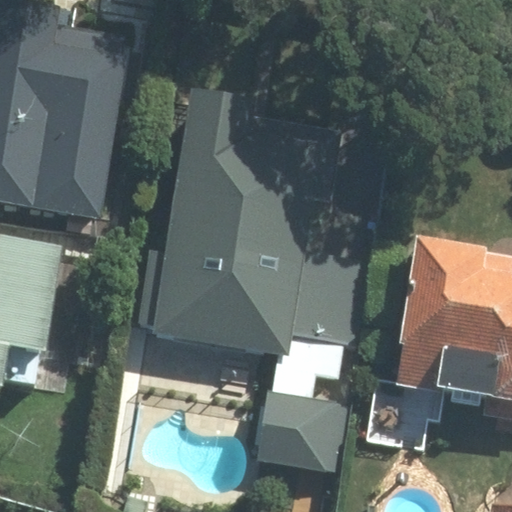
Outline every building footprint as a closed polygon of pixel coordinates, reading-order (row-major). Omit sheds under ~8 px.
[(0,54),(0,216),(98,227),(116,67),(0,54)] [(149,326),(147,345),(283,360),(309,121),(175,106),(158,271),(142,269),(136,325),(149,326)] [(511,263),(401,254),(392,361),(430,365),(426,410),(511,417),(511,263)] [(0,260),(0,368),(35,372),(45,265),(0,260)] [(263,405),(257,473),(338,479),(343,412),(263,405)]
